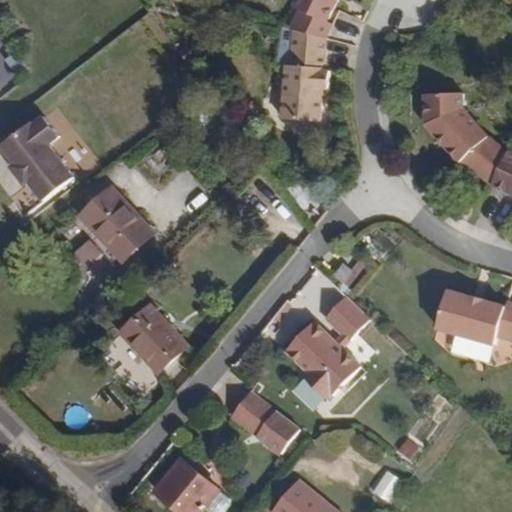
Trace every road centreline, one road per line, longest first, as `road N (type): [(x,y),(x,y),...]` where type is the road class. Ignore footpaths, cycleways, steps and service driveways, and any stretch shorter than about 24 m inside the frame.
road 1 (residential): [(89,506),(384,181)]
road 2 (residential): [(414,0),(382,28),(370,89),(384,181)]
road 3 (residential): [(384,181),(472,249),(511,261)]
road 4 (secondary): [(0,417),(89,506)]
